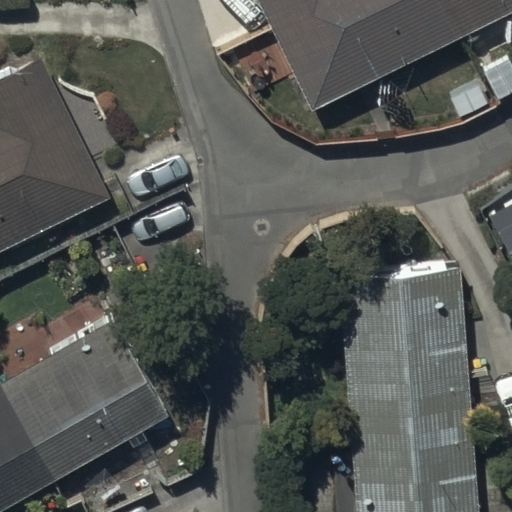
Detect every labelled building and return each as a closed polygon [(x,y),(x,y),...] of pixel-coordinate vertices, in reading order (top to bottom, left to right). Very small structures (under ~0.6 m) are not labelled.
[(445,23),(433,0),(261,0),(271,18),(306,92),(445,23)] [(433,0),(445,23),(490,0),(433,0)] [(0,234),(101,187),(39,57),(0,75),(0,234)] [(511,199),(492,211),(511,244),(511,199)] [(347,412),(465,402),(454,260),(335,270),(347,412)] [(6,380),(57,472),(165,412),(115,320),(6,380)] [(0,502),(57,472),(6,380),(0,383),(0,502)] [(475,511),(465,402),(347,412),(355,511),(475,511)] [(511,466),(502,471),(511,490),(511,466)]
